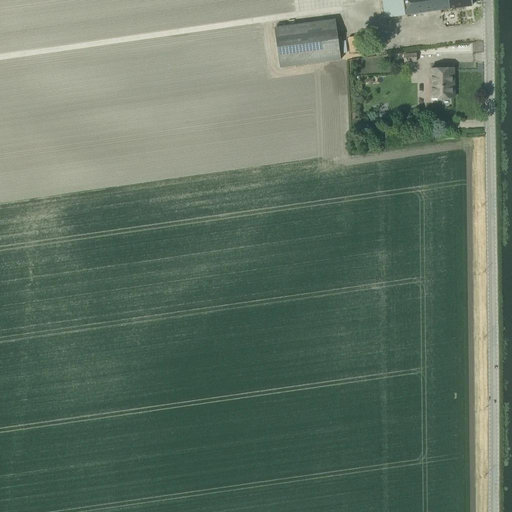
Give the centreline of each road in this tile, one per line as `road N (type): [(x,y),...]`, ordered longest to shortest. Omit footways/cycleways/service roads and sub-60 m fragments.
road 1 (unclassified): [(494,511),(487,0)]
road 2 (track): [(0,58),(351,9)]
